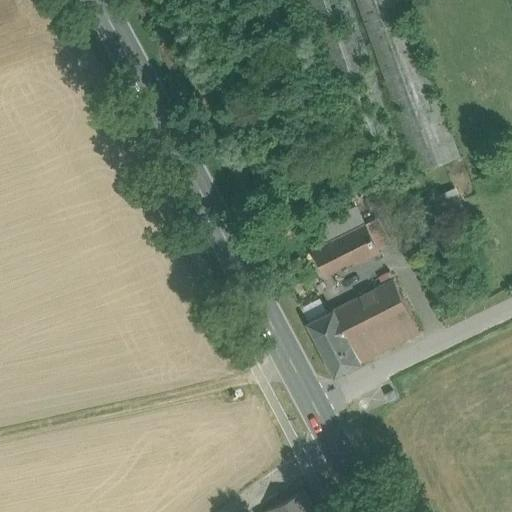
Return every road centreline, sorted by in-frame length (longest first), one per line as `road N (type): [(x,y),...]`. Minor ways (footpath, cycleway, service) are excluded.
road 1 (primary): [(98,0),(312,402)]
road 2 (track): [(294,367),(0,437)]
road 3 (residential): [(511,308),(312,402)]
